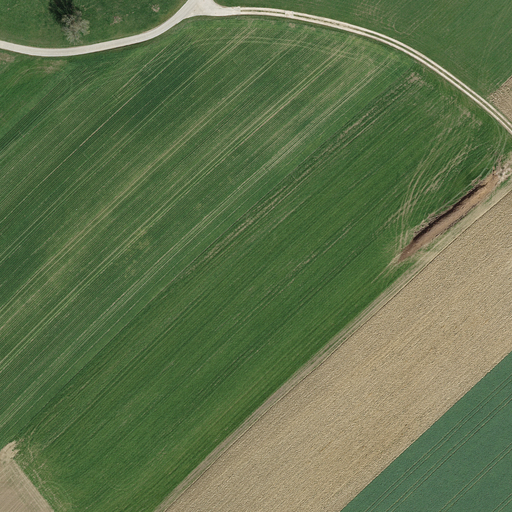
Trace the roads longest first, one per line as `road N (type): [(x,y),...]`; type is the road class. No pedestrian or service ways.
road 1 (track): [(511,131),(448,76),(369,33),(308,17),(214,10),(194,0)]
road 2 (unclassified): [(0,43),(30,51),(98,47),(146,36),(194,0)]
